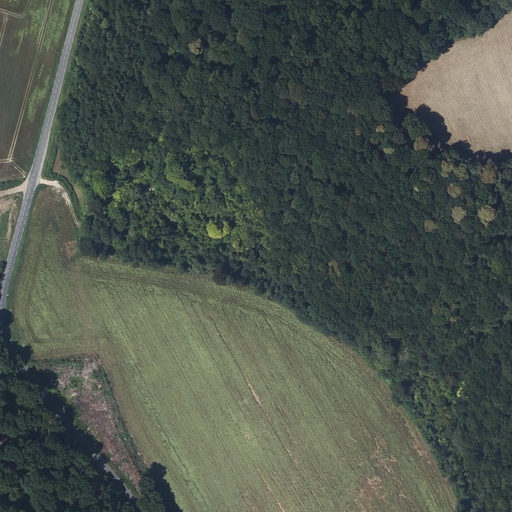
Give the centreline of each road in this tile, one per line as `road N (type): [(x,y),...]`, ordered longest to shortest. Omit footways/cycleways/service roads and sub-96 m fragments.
road 1 (secondary): [(139,511),(11,350),(0,310),(79,0)]
road 2 (track): [(472,511),(433,415),(395,369),(329,315),(156,230),(85,224)]
road 3 (track): [(85,224),(129,115),(218,47),(259,0)]
